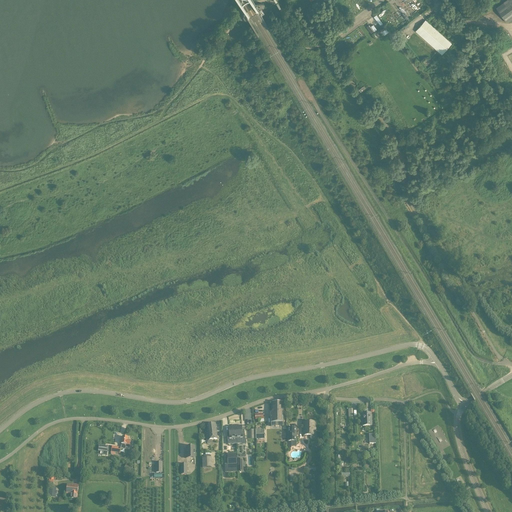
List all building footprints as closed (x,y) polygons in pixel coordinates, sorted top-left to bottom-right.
[(511,19),(511,18),(511,0),(505,0),(500,4),(511,20),(511,19)] [(255,6),(244,13),(242,14),(241,14),(240,16),(240,17),(239,18),(239,19),(239,20),(240,21),(241,21),(243,22),(244,22),(245,21),(246,21),(247,20),(259,13),(261,12),(262,11),(262,10),(263,9),(263,8),(264,7),(264,6),(263,5),(261,5),(260,5),(259,5),(257,5),(256,5),(255,6)] [(376,14),(374,16),(379,23),(380,24),(382,23),(381,21),(376,14)] [(425,20),(415,31),(442,54),(452,43),(425,20)] [(371,33),(377,29),(374,24),(370,26),(369,24),(367,26),(371,33)] [(272,406),(270,406),(271,426),(271,427),(283,427),(283,421),(282,403),(272,403),(272,406)] [(370,419),(370,413),(363,413),(363,419),(362,419),(363,426),(371,426),(371,419),(370,419)] [(263,414),(255,414),(255,420),(258,420),(258,422),(264,422),(263,414)] [(307,428),(303,428),(303,436),(310,435),(310,438),(310,439),(311,439),(311,440),(312,440),(313,440),(314,440),(315,439),(315,438),(315,423),(314,423),(314,422),(313,422),(313,421),(312,421),(311,421),(310,421),(309,421),(309,422),(308,422),(308,423),(307,423),(307,428)] [(215,424),(207,425),(208,432),(208,435),(209,440),(212,440),(217,439),(215,424)] [(236,444),(235,426),(229,427),(229,434),(227,434),(228,445),(236,444)] [(235,426),(236,444),(243,444),(243,443),(243,444),(242,441),(245,441),(244,433),(242,433),(242,426),(235,426)] [(297,428),(287,428),(287,449),(291,448),(291,442),(297,442),(297,428)] [(264,430),(256,430),(256,440),(265,440),(264,430)] [(121,444),(121,448),(121,449),(122,449),(122,448),(127,448),(127,447),(130,448),(131,441),(128,441),(128,438),(123,437),(121,444)] [(94,445),(94,451),(98,451),(98,453),(102,454),(103,446),(94,445)] [(121,449),(121,448),(112,446),(111,452),(112,452),(111,454),(114,455),(114,453),(120,453),(121,449)] [(187,454),(186,454),(186,459),(195,458),(195,447),(187,447),(187,454)] [(228,465),(225,465),(225,473),(237,472),(237,455),(227,455),(228,465)] [(211,459),(203,459),(203,469),(211,469),(211,459)] [(67,485),(66,491),(67,491),(67,493),(70,494),(70,499),(77,499),(78,495),(78,486),(72,485),(72,486),(67,485)] [(56,491),(56,488),(49,488),(48,496),(55,497),(56,494),(57,494),(57,491),(56,491)]
